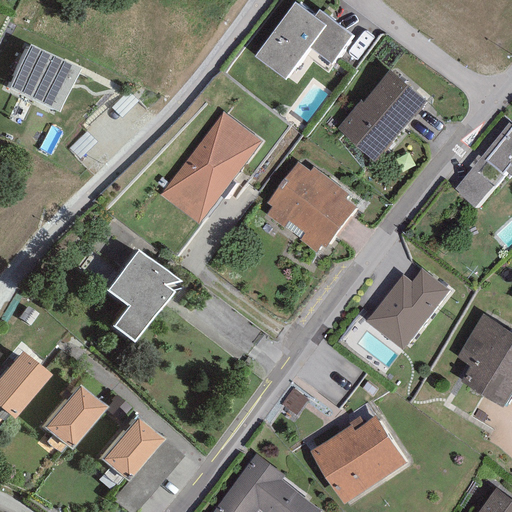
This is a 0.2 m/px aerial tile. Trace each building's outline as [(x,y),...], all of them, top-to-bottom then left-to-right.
[(313,17),(295,3),(255,57),(285,80),(309,48),(331,64),(353,36),(319,10),(313,17)] [(30,45),(10,88),(59,113),(81,69),(30,45)] [(426,102),(389,70),(362,102),(360,100),(337,129),(374,163),(426,102)] [(223,112),(160,195),(198,224),(262,142),(223,112)] [(511,125),(509,124),(454,189),(474,208),(503,176),(501,174),(508,165),(511,167),(511,125)] [(325,248),(356,208),(344,199),(348,195),(313,168),(309,172),(297,163),(267,203),(271,207),(265,215),(284,229),(289,222),(304,233),(299,241),(315,253),(321,245),(325,248)] [(182,282),(138,251),(108,291),(128,306),(113,327),(134,342),(175,292),(182,282)] [(403,275),(365,322),(402,351),(449,290),(421,269),(411,282),(403,275)] [(511,391),(511,333),(482,314),(456,358),(469,366),(460,383),(502,409),(511,391)] [(52,376),(22,352),(0,378),(0,407),(15,420),(52,376)] [(108,408),(80,386),(45,428),(71,449),(108,408)] [(309,453),(343,505),(405,464),(375,417),(366,424),(360,418),(309,453)] [(165,440),(138,419),(104,460),(128,482),(163,441),(165,440)] [(114,501),(127,511),(136,511),(184,457),(163,441),(128,482),(114,501)] [(256,454),(213,511),(257,511),(259,510),(260,511),(319,511),(320,511),(281,480),(284,476),(256,454)] [(511,511),(511,500),(495,489),(478,511),(511,511)]
